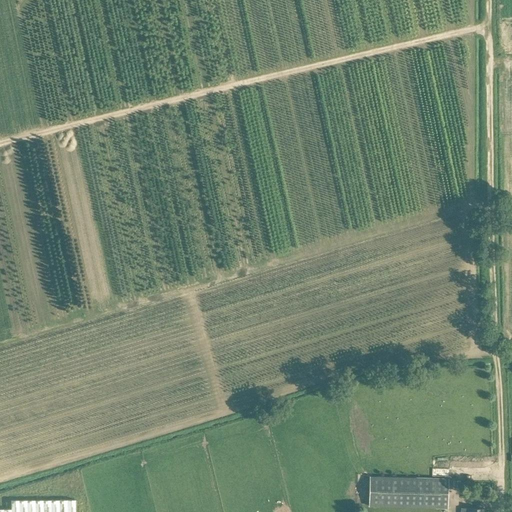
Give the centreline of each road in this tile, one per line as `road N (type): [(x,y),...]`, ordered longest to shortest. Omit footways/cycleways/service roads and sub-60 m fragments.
road 1 (track): [(0,146),(491,26)]
road 2 (track): [(501,492),(491,0)]
